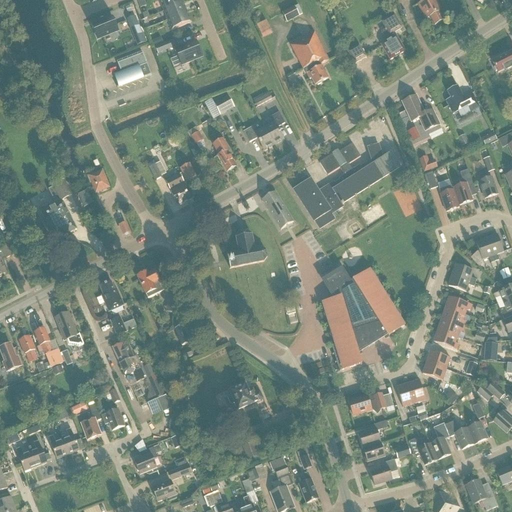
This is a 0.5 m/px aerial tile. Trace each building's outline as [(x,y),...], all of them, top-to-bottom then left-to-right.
[(164,0),(161,2),(164,11),(183,4),(181,0),(164,0)] [(434,25),(444,20),(439,12),(442,10),(436,0),(426,0),(418,5),(425,19),(430,17),(434,25)] [(168,21),(187,14),(183,4),(164,11),(168,21)] [(282,14),(287,22),(299,16),(294,7),(282,14)] [(191,23),(187,14),(168,21),(172,31),(191,23)] [(390,61),(405,52),(396,36),(396,37),(394,33),(402,29),(394,16),(382,23),(386,30),(381,32),(387,42),(381,45),(390,61)] [(101,23),(92,26),(98,40),(118,31),(113,18),(106,21),(106,20),(100,22),(101,23)] [(263,38),(273,34),(267,20),(257,25),(263,38)] [(329,61),(322,48),(314,33),(290,45),(303,70),(307,68),(308,69),(305,71),(307,74),(306,74),(309,80),(311,79),(315,86),(317,85),(317,86),(321,84),(320,83),(328,79),(322,66),(321,67),(320,65),(329,61)] [(142,34),(134,38),(138,46),(145,43),(142,34)] [(161,38),(150,42),(153,48),(163,43),(161,38)] [(175,39),(165,43),(168,50),(178,46),(175,39)] [(196,42),(175,50),(182,67),(191,63),(191,62),(202,57),(196,42)] [(355,64),(366,57),(359,46),(348,52),(355,64)] [(507,54),(492,62),(495,68),(494,68),(496,72),(497,71),(498,73),(504,70),(506,74),(511,70),(511,51),(508,54),(507,54)] [(151,75),(147,65),(143,54),(118,64),(122,74),(115,77),(119,88),(143,78),(151,75)] [(453,115),(458,112),(461,118),(479,109),(471,93),(463,97),(457,87),(447,92),(451,99),(446,101),(453,115)] [(235,108),(227,94),(213,102),(221,116),(235,108)] [(257,108),(272,100),(269,94),(254,102),(257,108)] [(424,114),(416,97),(402,103),(411,123),(419,119),(425,132),(440,125),(433,110),(424,114)] [(265,129),(274,146),(284,140),(277,128),(285,124),(279,113),(271,118),(274,124),(265,129)] [(257,139),(264,151),(274,146),(265,129),(255,134),(252,128),(243,132),(249,143),(257,139)] [(196,145),(204,140),(199,132),(191,137),(196,145)] [(493,133),(482,139),(485,146),(497,141),(493,133)] [(462,147),(469,143),(465,135),(457,139),(462,147)] [(219,155),(217,156),(223,166),(223,165),(227,172),(236,167),(232,160),(227,151),(229,150),(224,141),(214,147),(219,155)] [(307,177),(291,187),(294,191),(314,223),(315,222),(319,230),(334,221),(331,215),(343,207),(343,206),(344,206),(343,204),(355,196),(355,197),(357,197),(356,196),(368,188),(368,189),(370,188),(369,187),(381,180),(400,168),(391,154),(383,159),(378,145),(372,147),(371,146),(370,146),(370,147),(368,148),(372,161),(360,168),(359,166),(353,170),(349,165),(360,158),(352,145),(339,153),(340,154),(334,158),(332,155),(319,163),(327,176),(340,168),(344,176),(339,179),(340,181),(334,185),(333,183),(318,193),(310,181),(307,177)] [(424,172),(437,168),(435,161),(429,163),(427,157),(420,160),(424,172)] [(488,173),(495,171),(490,158),(483,160),(488,173)] [(161,177),(166,174),(160,163),(155,165),(153,161),(147,165),(156,181),(162,178),(161,177)] [(187,182),(197,177),(190,164),(180,169),(182,173),(180,175),(180,174),(165,182),(178,207),(193,199),(185,183),(187,182)] [(460,206),(472,202),(467,188),(473,186),(468,170),(460,173),(462,179),(459,180),(461,186),(454,189),(460,206)] [(96,193),(108,188),(102,172),(88,178),(90,184),(92,183),(96,193)] [(426,177),(431,190),(437,188),(432,174),(426,177)] [(485,199),(497,195),(492,178),(479,183),(485,199)] [(55,241),(77,230),(76,229),(63,203),(62,201),(71,196),(64,182),(54,187),(56,191),(51,194),(57,206),(42,214),(55,240),(55,241)] [(451,186),(439,191),(446,213),(459,208),(451,186)] [(262,200),(281,230),(293,223),(274,193),(262,200)] [(124,224),(118,227),(123,236),(126,235),(128,234),(124,224)] [(267,257),(266,252),(266,251),(266,252),(261,249),(262,249),(261,249),(255,250),(255,249),(254,249),(252,236),(251,235),(247,232),(246,232),(240,233),(239,234),(236,238),(236,239),(239,252),(239,253),(233,254),(232,254),(232,255),(228,255),(227,255),(230,269),(231,269),(235,268),(236,268),(263,262),(264,262),(267,258),(267,257)] [(497,235),(487,239),(495,262),(498,261),(496,255),(504,253),(497,235)] [(491,263),(495,262),(487,239),(476,243),(482,260),(489,258),(491,263)] [(1,250),(0,250),(0,256),(1,258),(2,261),(13,256),(8,246),(0,249),(1,250)] [(475,284),(476,280),(471,278),(473,271),(456,265),(452,276),(475,284)] [(337,363),(339,371),(360,365),(360,366),(361,366),(357,352),(387,334),(388,337),(389,337),(388,336),(403,327),(369,272),(355,281),(353,280),(354,282),(350,284),(340,267),(321,279),(332,296),(335,294),(338,300),(323,304),(336,345),(332,346),(334,354),(332,355),(333,355),(334,355),(337,363),(335,363),(335,364),(337,363)] [(148,299),(164,292),(159,282),(160,282),(155,272),(149,274),(148,272),(137,278),(146,295),(148,299)] [(452,276),(448,287),(466,293),(468,286),(474,288),(475,284),(452,276)] [(111,282),(100,287),(104,296),(102,297),(109,313),(111,312),(113,317),(124,312),(122,307),(124,306),(116,290),(115,291),(111,282)] [(495,299),(501,297),(503,302),(511,298),(511,287),(493,295),(495,299)] [(169,298),(174,296),(171,288),(166,290),(169,298)] [(465,316),(467,310),(470,311),(472,306),(449,298),(445,309),(465,316)] [(511,298),(503,302),(505,308),(499,310),(501,314),(511,310),(511,298)] [(287,315),(296,313),(293,302),(285,304),(287,315)] [(465,316),(445,309),(441,320),(464,328),(466,323),(463,321),(465,316)] [(77,336),(68,313),(55,319),(64,342),(66,341),(68,346),(78,346),(83,344),(80,335),(77,336)] [(117,336),(126,333),(137,328),(134,320),(123,325),(120,318),(111,322),(117,336)] [(441,320),(437,331),(457,338),(459,332),(463,333),(464,328),(441,320)] [(190,344),(189,342),(195,340),(189,325),(184,328),(183,326),(175,329),(182,347),(190,344)] [(479,326),(475,338),(484,341),(488,329),(479,326)] [(41,346),(45,355),(53,352),(49,343),(44,329),(35,333),(40,346),(41,346)] [(437,331),(433,342),(457,350),(459,345),(455,344),(457,338),(437,331)] [(29,364),(37,360),(34,351),(29,337),(20,341),(25,354),(26,354),(29,364)] [(128,343),(122,346),(122,344),(113,348),(120,364),(126,378),(130,386),(136,383),(145,379),(135,356),(134,357),(128,343)] [(14,369),(15,370),(21,367),(17,358),(16,359),(10,345),(0,348),(0,349),(5,363),(3,364),(7,372),(14,369)] [(494,362),(495,349),(485,348),(483,361),(494,362)] [(184,360),(192,356),(190,350),(182,354),(184,360)] [(67,366),(72,364),(67,351),(62,353),(67,366)] [(430,352),(426,363),(446,370),(450,359),(430,352)] [(39,374),(46,371),(42,362),(36,365),(39,374)] [(426,363),(422,375),(442,382),(446,370),(426,363)] [(150,365),(144,368),(157,399),(164,396),(150,365)] [(106,380),(95,376),(92,385),(97,386),(104,388),(106,380)] [(408,384),(414,405),(426,401),(420,381),(408,384)] [(17,387),(13,388),(17,399),(29,394),(28,392),(25,384),(17,387)] [(397,388),(403,408),(414,405),(408,384),(397,388)] [(477,394),(488,403),(494,396),(499,401),(504,395),(493,384),(487,390),(483,387),(477,394)] [(253,404),(263,399),(260,392),(255,395),(253,390),(248,392),(245,386),(230,392),(232,395),(227,397),(231,405),(235,403),(238,410),(253,404)] [(114,404),(120,402),(115,391),(110,393),(114,404)] [(450,391),(444,398),(452,405),(458,398),(450,391)] [(374,397),(371,398),(370,397),(367,398),(367,397),(349,402),(353,416),(371,411),(371,410),(372,410),(377,415),(380,410),(386,409),(382,394),(373,397),(374,397)] [(74,417),(89,410),(85,402),(71,409),(74,417)] [(478,420),(484,417),(479,404),(472,407),(478,420)] [(88,441),(101,436),(96,422),(101,420),(96,406),(89,408),(94,420),(81,424),(88,441)] [(424,406),(417,409),(421,420),(428,418),(424,406)] [(494,413),(498,417),(493,422),(507,434),(511,428),(511,421),(498,408),(494,413)] [(112,432),(124,427),(118,411),(106,415),(112,432)] [(377,432),(388,428),(386,422),(371,426),(373,431),(359,436),(363,448),(380,443),(377,432)] [(455,422),(445,426),(450,438),(455,436),(462,451),(474,446),(467,429),(460,432),(455,422)] [(475,445),(487,440),(480,423),(468,429),(475,445)] [(450,438),(445,426),(444,424),(433,429),(439,441),(431,444),(438,461),(451,455),(444,440),(450,438)] [(62,441),(68,456),(80,451),(74,436),(71,429),(66,431),(69,438),(62,441)] [(51,445),(57,460),(68,456),(62,441),(56,443),(53,436),(49,438),(51,445)] [(231,443),(228,436),(218,440),(221,447),(231,443)] [(177,437),(172,439),(175,449),(181,447),(177,437)] [(423,448),(419,440),(415,442),(414,440),(408,443),(413,455),(419,452),(425,466),(437,461),(430,445),(423,448)] [(30,453),(36,468),(47,464),(42,448),(41,448),(39,442),(34,443),(37,450),(30,453)] [(249,459),(257,456),(252,444),(244,447),(249,459)] [(367,463),(385,457),(381,445),(363,450),(367,463)] [(19,457),(24,472),(36,468),(30,453),(24,455),(21,448),(16,450),(19,457)] [(142,460),(135,462),(140,475),(146,472),(147,474),(149,475),(158,472),(153,460),(158,459),(154,448),(140,454),(142,460)] [(408,448),(396,452),(398,459),(410,455),(408,448)] [(304,471),(312,468),(307,456),(300,459),(304,471)] [(277,511),(285,511),(294,509),(286,487),(293,485),(283,459),(270,464),(273,473),(272,473),(271,475),(272,478),(276,476),(279,482),(272,484),(275,492),(270,493),(277,511)] [(397,471),(398,471),(397,468),(395,461),(394,460),(383,464),(385,469),(371,474),(374,486),(392,481),(392,480),(399,478),(397,471)] [(189,466),(169,473),(172,481),(192,473),(189,466)] [(511,466),(497,473),(503,486),(511,481),(511,466)] [(255,469),(247,472),(249,477),(251,481),(259,478),(255,469)] [(306,504),(318,499),(311,481),(308,473),(301,476),(304,483),(299,485),(306,504)] [(246,494),(253,492),(249,480),(242,483),(246,494)] [(175,496),(176,496),(170,481),(152,488),(158,503),(167,499),(168,502),(177,499),(175,496)] [(479,481),(465,486),(473,505),(482,502),(487,511),(490,510),(497,507),(491,492),(485,494),(479,481)] [(218,492),(212,495),(216,506),(222,503),(218,492)] [(433,511),(455,511),(457,502),(447,494),(434,499),(433,511)] [(205,497),(209,508),(216,506),(212,495),(205,497)] [(252,505),(248,497),(243,499),(246,508),(239,510),(239,511),(254,511),(252,505)] [(0,511),(12,511),(16,511),(11,498),(0,501),(0,511)] [(183,509),(194,505),(192,498),(180,502),(183,509)]
